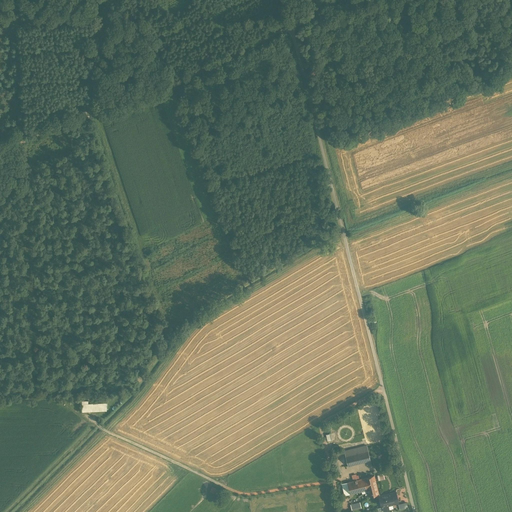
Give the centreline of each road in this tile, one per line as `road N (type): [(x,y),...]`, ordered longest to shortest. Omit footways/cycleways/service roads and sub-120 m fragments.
road 1 (residential): [(361,0),(295,34),(415,511)]
road 2 (track): [(0,153),(295,34),(285,0)]
road 3 (track): [(334,477),(245,493),(93,421)]
road 4 (track): [(383,384),(323,421),(343,511)]
road 5 (track): [(107,0),(84,119)]
